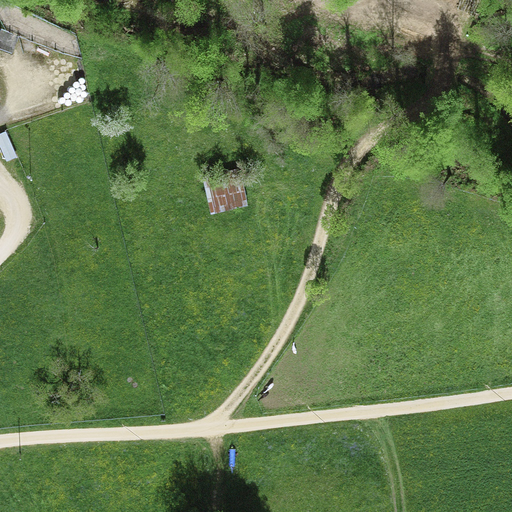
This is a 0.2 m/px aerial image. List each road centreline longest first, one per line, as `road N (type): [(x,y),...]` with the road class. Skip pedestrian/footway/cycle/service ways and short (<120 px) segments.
road 1 (track): [(0,443),(511,392)]
road 2 (track): [(440,87),(432,105),(364,140),(343,169),(293,310),(233,400),(201,427)]
